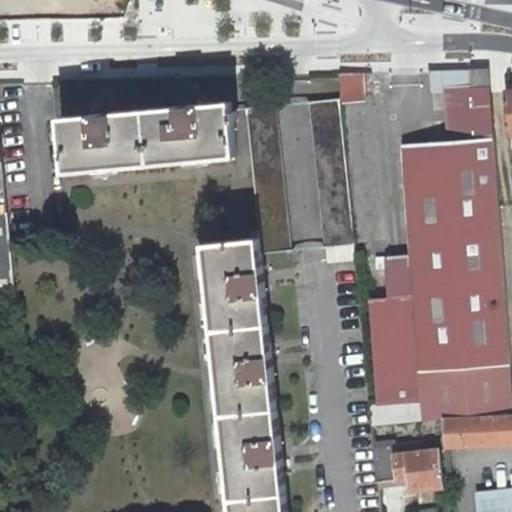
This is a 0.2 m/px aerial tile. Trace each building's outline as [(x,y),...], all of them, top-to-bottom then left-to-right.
[(0,0),(0,12),(58,12),(58,0),(0,0)] [(471,69),(431,70),(433,91),(445,90),(449,142),(405,145),(416,295),(423,401),(381,405),(371,405),(373,425),(443,418),(443,416),(511,413),(511,369),(490,86),(472,87),(471,69)] [(490,86),(489,69),(471,69),(472,87),(490,86)] [(364,101),(361,73),(340,73),(342,103),(364,101)] [(326,246),(355,243),(340,98),(311,101),(326,246)] [(238,156),(233,101),(61,116),(66,172),(238,156)] [(276,105),(247,108),(260,237),(262,253),(291,250),(276,105)] [(0,299),(16,296),(0,130),(0,299)] [(260,237),(205,243),(233,511),(288,511),(262,253),(260,237)] [(356,259),(354,245),(328,248),(329,262),(356,259)] [(381,405),(423,401),(416,295),(373,298),(381,405)] [(511,413),(443,416),(443,418),(447,446),(511,443),(511,413)] [(375,441),(375,447),(396,445),(395,439),(375,441)] [(421,443),(396,445),(398,454),(422,451),(421,443)] [(411,477),(413,489),(444,486),(440,449),(422,451),(398,454),(396,445),(375,447),(377,481),(411,477)] [(478,494),(479,511),(511,511),(511,490),(510,490),(478,494)]
